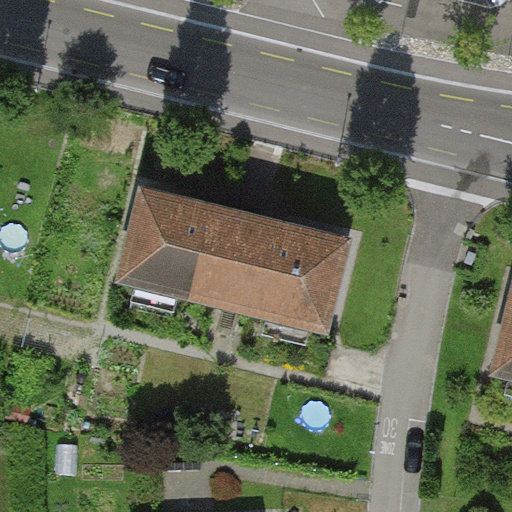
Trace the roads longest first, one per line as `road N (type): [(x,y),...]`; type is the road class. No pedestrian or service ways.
road 1 (primary): [(0,17),(470,133)]
road 2 (residential): [(393,511),(403,404),(470,133)]
